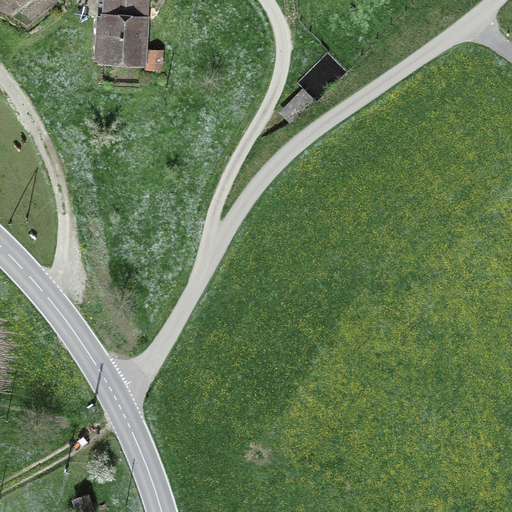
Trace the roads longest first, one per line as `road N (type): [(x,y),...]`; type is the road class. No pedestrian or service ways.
road 1 (unclassified): [(119,404),(238,211),(278,161),(495,0)]
road 2 (track): [(48,297),(67,248),(63,198),(34,128),(0,77)]
road 3 (tertiary): [(119,404),(87,349),(0,245)]
